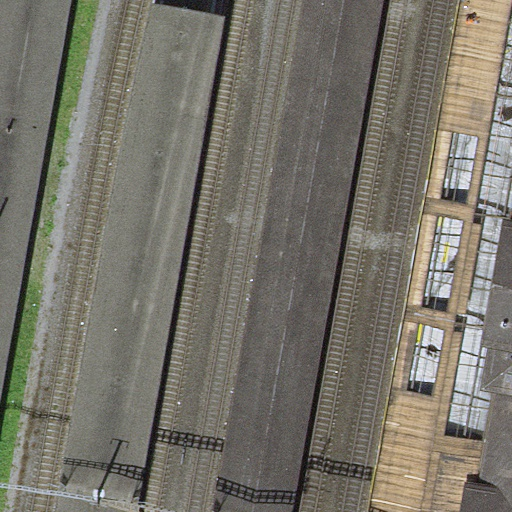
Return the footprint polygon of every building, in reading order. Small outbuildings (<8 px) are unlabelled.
[(0,0),(0,399),(71,0),(0,0)] [(136,511),(202,117),(217,39),(224,1),(214,0),(154,0),(147,28),(132,100),(115,173),(54,504),(52,511),(136,511)] [(291,511),(331,288),(371,66),(382,0),(305,0),(296,52),(212,511),(291,511)] [(459,511),(465,478),(470,451),(475,425),(503,274),(511,231),(511,223),(511,0),(459,0),(445,80),(429,170),(413,259),(393,369),(377,460),(367,511),(459,511)] [(511,511),(511,223),(511,231),(503,274),(475,425),(470,451),(465,478),(459,511),(511,511)]
